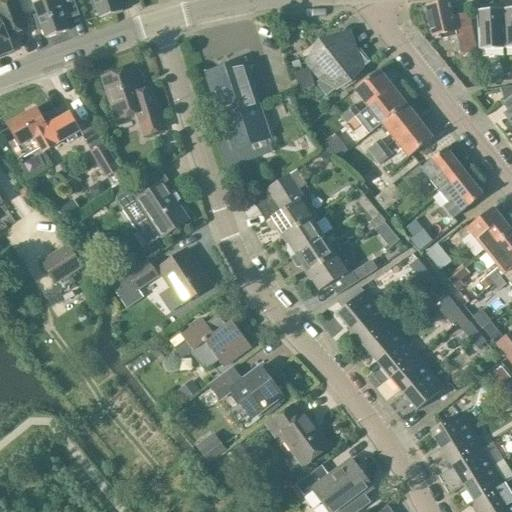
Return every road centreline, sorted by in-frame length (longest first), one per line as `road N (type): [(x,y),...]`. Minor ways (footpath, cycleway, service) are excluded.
road 1 (residential): [(430,511),(234,249),(163,19)]
road 2 (residential): [(511,188),(381,23),(373,0)]
road 3 (tertiary): [(0,78),(163,19)]
